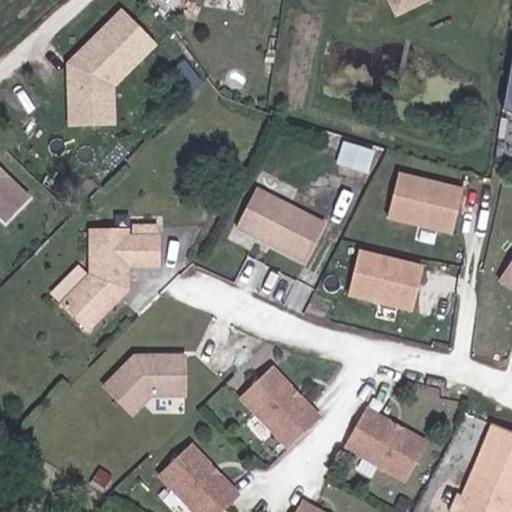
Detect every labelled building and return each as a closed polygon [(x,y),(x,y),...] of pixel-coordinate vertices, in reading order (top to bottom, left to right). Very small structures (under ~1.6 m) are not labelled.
[(394,0),(402,16),(438,0),(394,0)] [(83,78),(74,77),(73,124),(113,125),(114,89),(154,45),(123,16),(82,60),(89,66),(83,71),(83,78)] [(74,68),(74,77),(83,78),(83,71),(89,66),(82,60),(74,68)] [(371,171),(377,147),(345,139),(339,163),(371,171)] [(0,170),(0,215),(6,221),(28,198),(0,170)] [(461,229),(465,180),(398,174),(394,223),(461,229)] [(320,222),(256,190),(237,228),(301,260),(320,222)] [(161,237),(129,237),(129,231),(91,231),(88,275),(60,305),(86,330),(130,289),(132,266),(161,265),(161,237)] [(358,267),(359,267),(352,294),(417,312),(430,264),(364,245),(358,267)] [(511,263),(499,284),(511,291),(511,263)] [(145,397),(179,394),(178,354),(130,356),(99,389),(127,418),(145,397)] [(266,366),(236,396),(286,447),(316,417),(266,366)] [(427,433),(362,405),(344,442),(408,471),(427,433)] [(187,445),(156,474),(193,511),(219,511),(236,495),(187,445)] [(459,510),(455,508),(453,511),(509,511),(511,507),(511,488),(472,471),(465,486),(469,488),(464,500),(459,510)] [(450,506),(455,508),(459,510),(464,500),(454,495),(450,506)] [(331,511),(300,497),(292,511),(331,511)]
